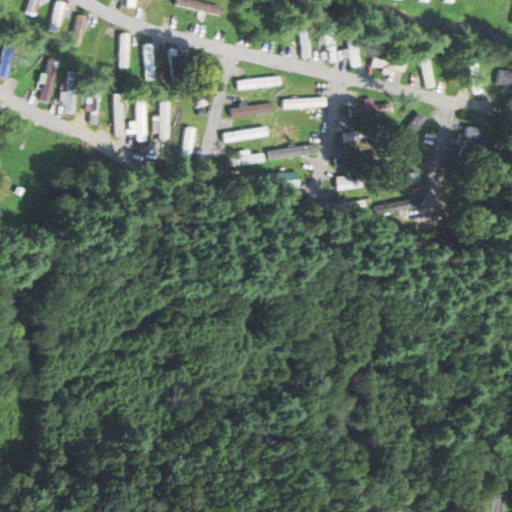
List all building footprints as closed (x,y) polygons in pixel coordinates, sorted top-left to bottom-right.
[(26,0),(23,12),(32,15),(36,0),(26,0)] [(122,0),(123,8),(131,8),(130,0),(122,0)] [(187,0),(173,0),(172,4),(218,15),(220,7),(187,0)] [(52,2),(47,28),(56,30),(61,4),(52,2)] [(75,15),(69,43),(78,45),(84,17),(75,15)] [(295,26),(299,57),(308,56),(304,25),(295,26)] [(117,34),(116,67),(125,67),(125,34),(117,34)] [(320,36),(325,62),(334,60),(330,34),(320,36)] [(344,43),(348,66),(357,64),(353,42),(344,43)] [(140,44),(143,79),(152,78),(150,44),(140,44)] [(1,47),(0,52),(0,76),(5,77),(11,49),(1,47)] [(372,49),(369,65),(402,71),(404,54),(372,49)] [(166,51),(171,87),(180,86),(175,50),(166,51)] [(415,54),(423,87),(432,85),(424,52),(415,54)] [(191,57),(195,103),(204,102),(201,56),(191,57)] [(45,60),(37,100),(47,102),(54,62),(45,60)] [(465,66),(470,94),(479,92),(473,64),(465,66)] [(511,72),(497,70),(494,83),(511,86),(511,72)] [(234,82),(234,89),(279,85),(278,77),(234,82)] [(89,82),(87,121),(96,122),(98,82),(89,82)] [(63,91),(62,112),(70,112),(71,91),(63,91)] [(110,93),(112,135),(120,135),(118,93),(110,93)] [(279,101),(280,108),(323,105),(322,98),(279,101)] [(132,103),(134,140),(143,139),(141,103),(132,103)] [(156,103),(157,139),(167,138),(166,103),(156,103)] [(228,109),(229,116),(271,111),(270,103),(228,109)] [(347,109),(348,117),(390,111),(389,104),(347,109)] [(416,113),(390,144),(397,150),(423,119),(416,113)] [(340,134),(341,142),(383,134),(381,126),(340,134)] [(219,134),(220,142),(265,135),(264,127),(219,134)] [(463,128),(459,149),(472,151),(476,130),(463,128)] [(182,129),(178,160),(187,161),(191,130),(182,129)] [(265,152),(266,159),(313,152),(312,145),(265,152)] [(225,159),(226,166),(261,161),(260,153),(225,159)] [(332,160),(333,167),(376,161),(374,154),(332,160)] [(263,173),(264,187),(297,187),(297,173),(263,173)] [(208,184),(210,195),(253,187),(251,176),(208,184)] [(333,181),(335,189),(358,186),(357,177),(333,181)] [(381,205),(382,213),(416,206),(415,199),(381,205)]
